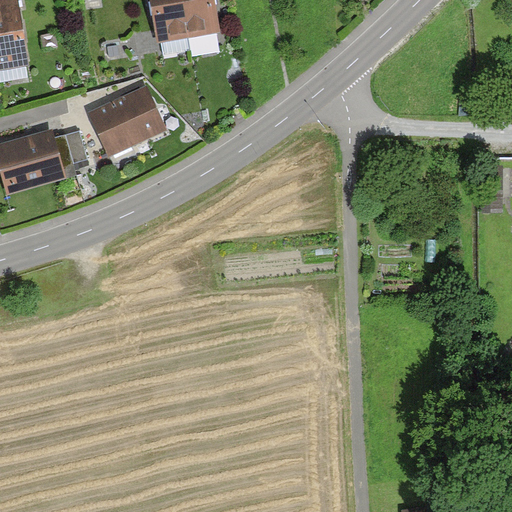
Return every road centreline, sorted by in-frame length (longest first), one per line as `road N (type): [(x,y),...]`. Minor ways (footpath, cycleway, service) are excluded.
road 1 (unclassified): [(327,86),(348,119),(364,511)]
road 2 (tertiary): [(0,259),(154,200),(222,164),(327,86)]
road 3 (track): [(0,488),(136,455),(101,277),(81,234)]
road 4 (tertiary): [(327,86),(416,0)]
